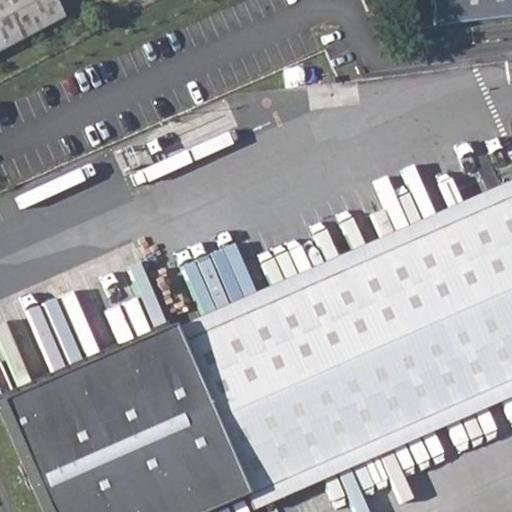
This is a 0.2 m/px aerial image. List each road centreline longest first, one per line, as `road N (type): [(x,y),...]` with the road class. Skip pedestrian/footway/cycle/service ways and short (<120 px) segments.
road 1 (unknown): [(382,119),(325,13),(306,8),(0,136)]
road 2 (unknown): [(382,119),(0,269)]
road 3 (unknown): [(511,75),(382,119)]
